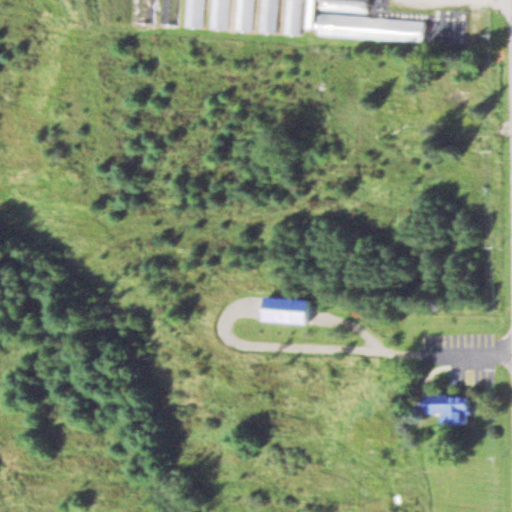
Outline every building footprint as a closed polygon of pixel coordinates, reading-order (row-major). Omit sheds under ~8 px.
[(154,23),(154,0),(135,0),(135,22),(154,23)] [(160,0),(159,24),(178,25),(179,0),(160,0)] [(185,0),(184,26),(202,27),(203,0),(185,0)] [(210,0),(209,27),(226,28),(227,0),(210,0)] [(235,0),(234,30),(251,31),(252,0),(235,0)] [(275,32),(277,0),(260,0),(259,31),(275,32)] [(284,0),(284,32),(301,33),(301,0),(284,0)] [(309,0),(308,27),(317,27),(317,0),(309,0)] [(472,423),(472,393),(427,392),(427,414),(438,414),(438,423),(472,423)]
